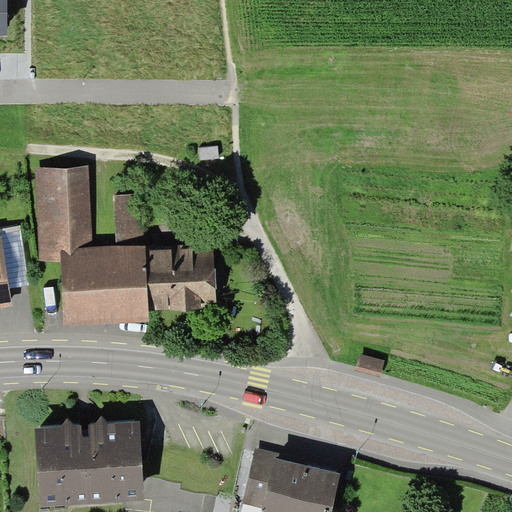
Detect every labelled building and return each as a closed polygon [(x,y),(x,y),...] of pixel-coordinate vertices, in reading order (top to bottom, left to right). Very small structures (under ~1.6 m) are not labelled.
[(220,157),(218,145),(199,147),(200,159),(220,157)] [(89,166),(36,168),(40,263),(61,262),(61,250),(92,249),(89,166)] [(115,195),(117,248),(144,247),(141,194),(115,195)] [(0,228),(0,236),(8,289),(30,285),(21,225),(0,228)] [(0,308),(11,306),(8,289),(0,236),(0,308)] [(92,249),(61,250),(61,262),(64,326),(149,322),(149,310),(146,251),(146,247),(144,247),(117,248),(92,249)] [(214,248),(146,251),(149,310),(217,307),(214,248)] [(386,359),(361,352),(356,370),(381,377),(386,359)] [(68,418),(62,426),(107,423),(102,416),(68,418)] [(62,426),(35,428),(40,506),(145,500),(139,421),(107,423),(62,426)] [(262,508),(275,458),(275,453),(255,448),(243,504),(262,508)] [(262,508),(261,511),(330,511),(331,511),(340,474),(275,458),(262,508)]
